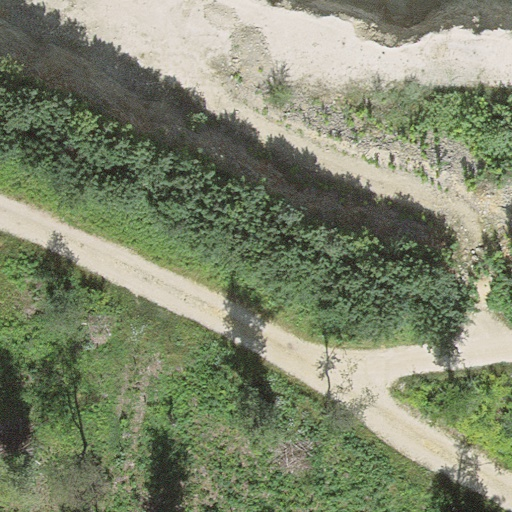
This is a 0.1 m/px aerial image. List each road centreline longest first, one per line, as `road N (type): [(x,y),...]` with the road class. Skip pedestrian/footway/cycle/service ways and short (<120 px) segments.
road 1 (track): [(0,207),(311,368),(511,487)]
road 2 (track): [(472,353),(482,253),(476,231),(390,178),(269,138),(190,80)]
road 3 (track): [(311,368),(511,346)]
